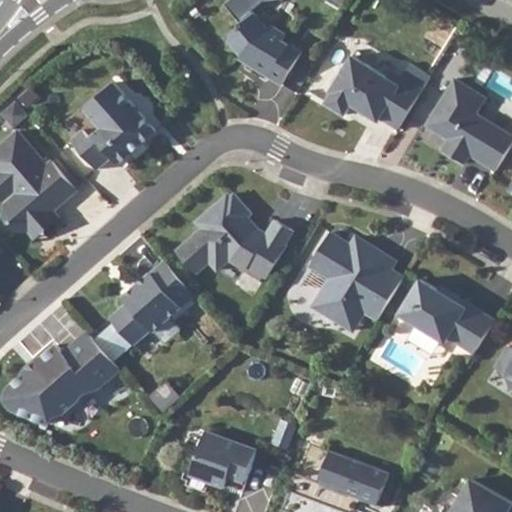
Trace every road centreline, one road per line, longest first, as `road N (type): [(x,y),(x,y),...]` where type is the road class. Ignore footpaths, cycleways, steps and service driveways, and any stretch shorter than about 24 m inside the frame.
road 1 (residential): [(511,246),(404,188),(330,170),(254,136),(226,137),(0,331)]
road 2 (residential): [(0,453),(142,511)]
